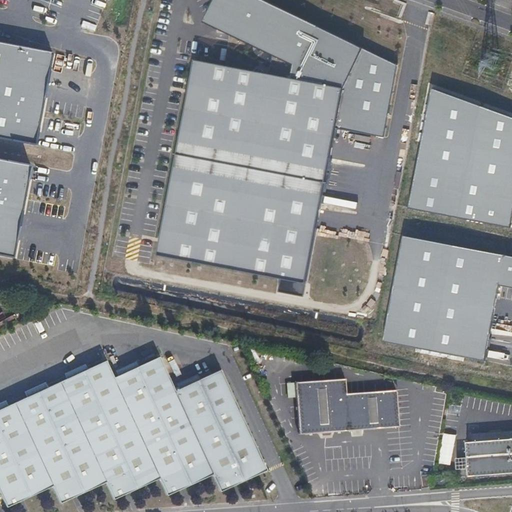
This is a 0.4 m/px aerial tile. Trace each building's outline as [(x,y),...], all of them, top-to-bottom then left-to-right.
[(264,0),(231,0),(217,28),(273,55),(270,74),(195,60),(158,255),(281,279),(278,292),(304,297),(336,128),(384,138),(398,65),(264,0)] [(52,53),(0,43),(0,139),(34,146),(52,53)] [(511,117),(432,88),(409,208),(511,228),(511,224),(511,117)] [(30,166),(0,160),(0,256),(12,259),(30,166)] [(511,256),(404,236),(384,341),(486,361),(500,286),(511,287),(511,256)] [(103,361),(0,408),(0,495),(5,508),(51,487),(59,503),(104,482),(112,499),(157,478),(165,496),(210,474),(218,491),(265,469),(253,443),(219,369),(173,390),(157,357),(111,378),(103,361)] [(343,380),(294,382),(296,434),(351,431),(396,428),(394,392),(343,394),(343,380)] [(511,438),(511,439),(466,442),(468,477),(511,473),(511,438)] [(429,475),(421,476),(422,488),(430,487),(429,475)]
